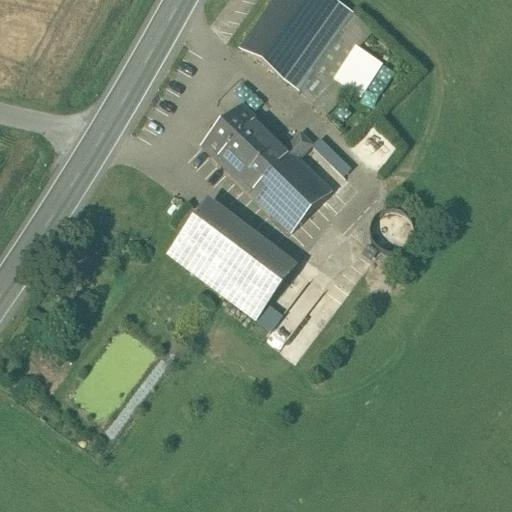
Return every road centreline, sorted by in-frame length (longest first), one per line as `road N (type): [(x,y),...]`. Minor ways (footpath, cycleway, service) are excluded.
road 1 (secondary): [(98,145),(0,298)]
road 2 (secondary): [(184,0),(98,145)]
